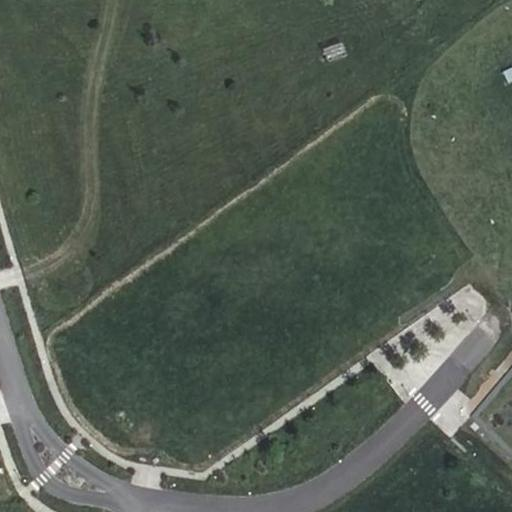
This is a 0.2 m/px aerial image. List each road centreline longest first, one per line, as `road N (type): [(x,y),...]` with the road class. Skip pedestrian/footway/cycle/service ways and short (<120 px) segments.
road 1 (residential): [(260,511),(300,505),(349,478),(509,309)]
road 2 (residential): [(147,508),(49,476),(19,415),(0,343)]
